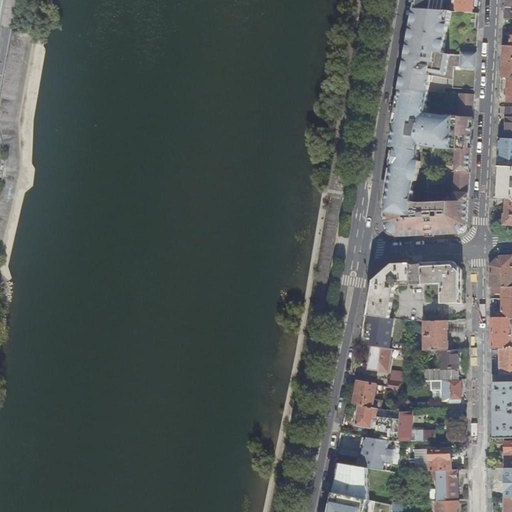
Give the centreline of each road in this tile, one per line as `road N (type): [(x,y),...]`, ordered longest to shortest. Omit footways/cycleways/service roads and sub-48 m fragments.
road 1 (secondary): [(357,250),(300,511)]
road 2 (secondary): [(309,511),(358,281),(357,250)]
road 3 (residential): [(479,246),(479,511)]
road 4 (residential): [(492,0),(479,246)]
road 5 (secondary): [(368,199),(404,0)]
road 6 (secondary): [(393,0),(365,173),(368,199)]
road 7 (residential): [(357,250),(479,246)]
